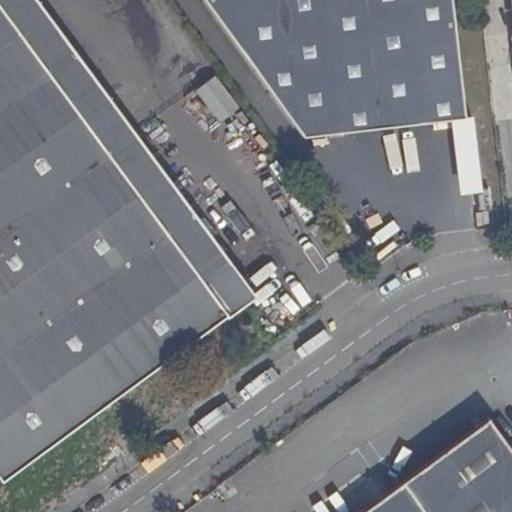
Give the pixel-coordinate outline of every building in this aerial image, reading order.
[(247,303),(24,0),(0,0),(0,484),(1,485),(247,303)] [(34,0),(24,0),(247,303),(254,298),(34,0)] [(450,0),(201,0),(302,139),(463,120),(450,0)] [(217,32),(204,40),(259,120),(272,111),(217,32)] [(215,123),(236,109),(213,76),(193,90),(215,123)] [(491,212),(490,193),(477,195),(479,213),(491,212)] [(349,511),(364,511),(488,421),(511,453),(511,439),(489,408),(349,511)] [(511,511),(511,453),(488,421),(364,511),(511,511)]
